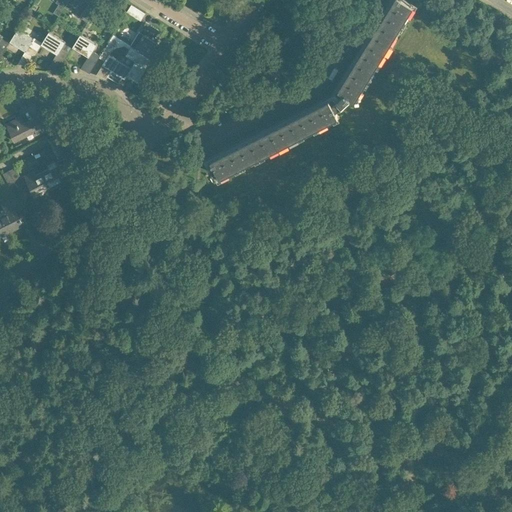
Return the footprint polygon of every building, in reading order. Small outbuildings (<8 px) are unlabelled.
[(78,0),(87,5),(79,17),(88,22),(101,1),(100,0),(94,0),(93,2),(90,0),(78,0)] [(391,0),(337,88),(338,89),(337,90),(336,89),(329,93),(330,95),(328,96),(327,94),(209,155),(216,169),(213,170),(215,174),(218,178),(218,179),(250,162),(305,134),(339,117),(338,115),(335,109),(349,96),(354,99),(412,5),(409,3),(405,0),(391,0)] [(131,4),(127,11),(141,20),(145,13),(131,4)] [(139,31),(131,45),(152,58),(160,44),(158,43),(159,43),(157,42),(154,41),(156,38),(156,37),(156,36),(158,32),(158,31),(158,30),(158,29),(157,29),(146,22),(140,31),(139,31)] [(10,40),(10,41),(29,52),(21,64),(27,68),(41,44),(41,43),(17,28),(10,40)] [(41,43),(41,44),(60,55),(52,67),(58,70),(69,53),(73,47),(72,46),(73,46),(48,31),(41,43)] [(0,34),(0,57),(10,41),(9,40),(0,34)] [(73,46),(72,46),(73,47),(91,58),(84,70),(89,73),(99,57),(100,56),(92,51),(96,44),(80,34),(73,46)] [(122,77),(124,79),(127,75),(137,81),(152,58),(131,45),(113,34),(100,56),(99,57),(105,61),(102,65),(111,71),(108,76),(107,76),(119,83),(118,83),(122,77)] [(21,117),(6,124),(13,138),(14,140),(22,137),(32,131),(34,135),(35,135),(35,134),(44,129),(44,130),(45,129),(38,116),(24,123),(21,117)] [(58,123),(52,126),(55,131),(60,128),(58,123)] [(83,148),(73,128),(72,127),(54,136),(57,141),(66,158),(67,161),(83,153),(81,149),(83,148)] [(57,141),(54,136),(48,139),(51,144),(57,141)] [(66,158),(57,141),(51,144),(51,145),(53,148),(59,161),(66,158)] [(49,168),(42,172),(50,187),(66,179),(64,176),(63,173),(62,173),(56,160),(47,164),(49,168)] [(22,179),(21,180),(15,167),(9,171),(15,183),(22,197),(29,194),(22,179)] [(9,186),(15,183),(9,171),(3,174),(9,186)] [(35,195),(50,187),(42,172),(36,175),(34,171),(25,176),(35,195)] [(7,213),(0,215),(0,217),(7,232),(23,224),(21,220),(22,220),(20,217),(20,218),(16,210),(22,207),(17,197),(3,205),(7,213)]
